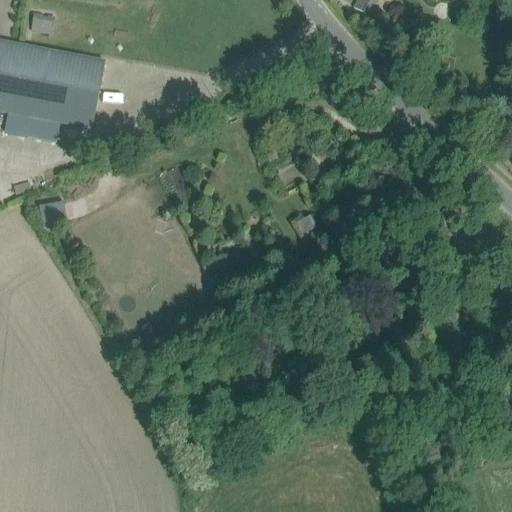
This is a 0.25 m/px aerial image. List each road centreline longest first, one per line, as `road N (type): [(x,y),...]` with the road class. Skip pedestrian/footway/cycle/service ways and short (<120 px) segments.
road 1 (unknown): [(0,142),(109,125),(330,12)]
road 2 (unclassified): [(511,187),(364,57),(320,0)]
